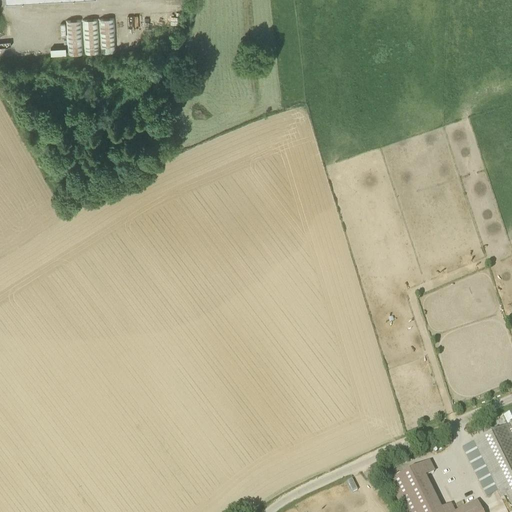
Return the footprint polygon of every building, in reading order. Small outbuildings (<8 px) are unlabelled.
[(99,19),(101,53),(116,52),(114,18),(99,19)] [(83,20),(84,54),(100,53),(98,19),(83,20)] [(66,21),(68,55),(83,54),(82,20),(66,21)] [(487,497),(497,492),(501,500),(507,497),(511,507),(511,411),(502,417),(507,426),(473,443),(463,448),(487,497)] [(403,511),(481,511),(477,503),(459,511),(452,511),(450,506),(440,510),(424,478),(434,473),(429,464),(390,484),(403,511)]
